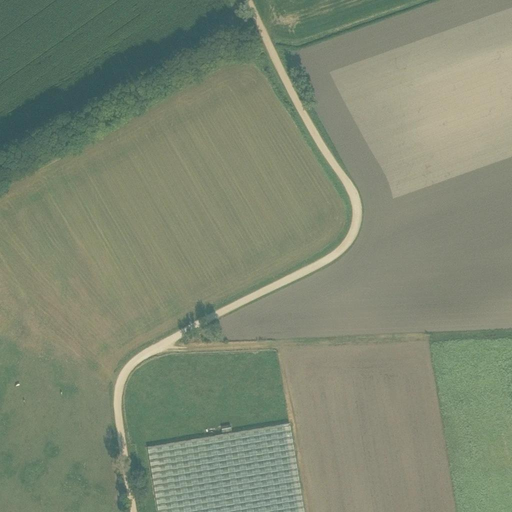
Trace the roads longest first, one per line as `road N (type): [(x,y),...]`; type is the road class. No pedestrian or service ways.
road 1 (track): [(262,29),(348,190),(355,230),(347,245),(127,370),(118,399),(134,511)]
road 2 (track): [(262,29),(237,29),(137,72),(0,151)]
